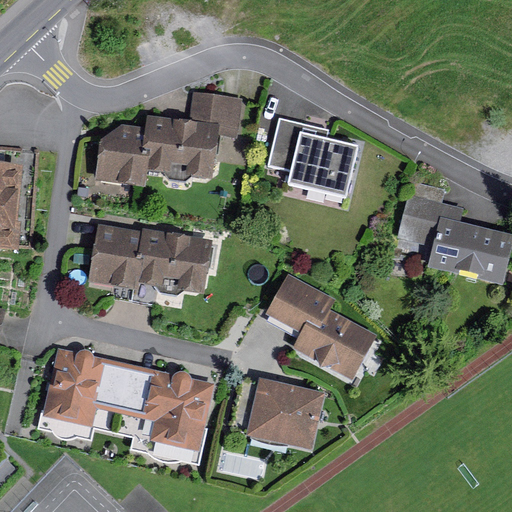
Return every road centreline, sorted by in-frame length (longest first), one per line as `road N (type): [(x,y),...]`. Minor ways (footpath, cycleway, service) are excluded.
road 1 (residential): [(511,198),(264,59),(232,55),(120,97),(79,95)]
road 2 (residential): [(38,321),(79,95)]
road 3 (residential): [(261,371),(38,321)]
